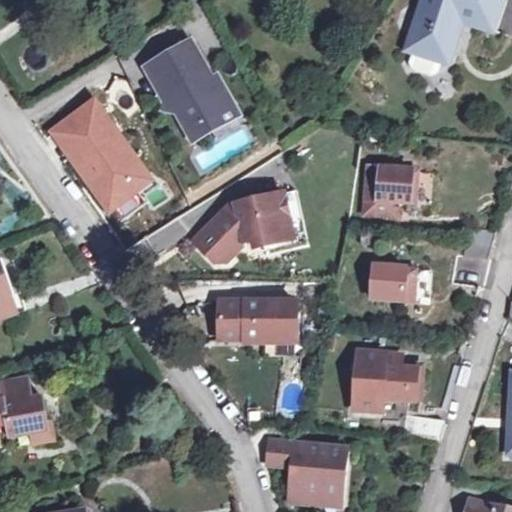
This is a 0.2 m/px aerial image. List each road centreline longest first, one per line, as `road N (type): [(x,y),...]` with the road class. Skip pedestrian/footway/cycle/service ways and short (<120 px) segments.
road 1 (residential): [(263,511),(226,425),(0,103)]
road 2 (residential): [(436,511),(511,251)]
